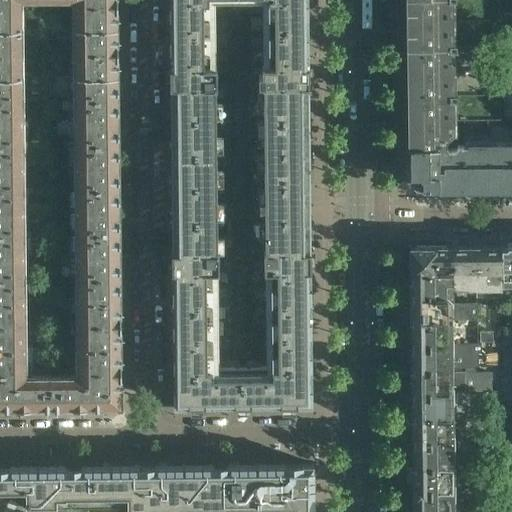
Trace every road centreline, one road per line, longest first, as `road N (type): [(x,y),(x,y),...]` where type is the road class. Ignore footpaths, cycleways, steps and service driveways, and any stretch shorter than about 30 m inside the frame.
road 1 (residential): [(141,434),(139,0)]
road 2 (residential): [(141,434),(362,431)]
road 3 (tertiary): [(360,215),(362,431)]
road 4 (tertiary): [(362,0),(360,215)]
road 5 (residential): [(511,216),(360,215)]
road 6 (residential): [(0,435),(141,434)]
